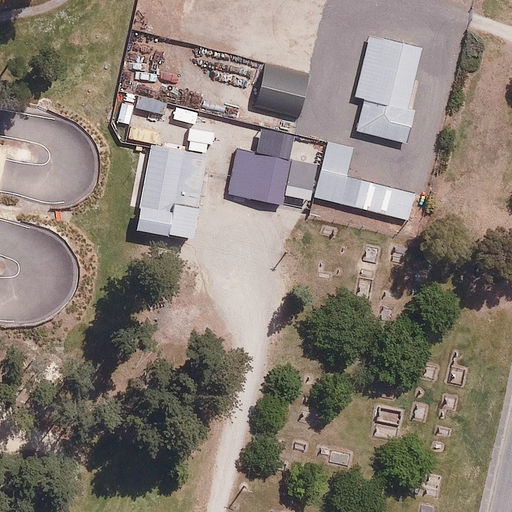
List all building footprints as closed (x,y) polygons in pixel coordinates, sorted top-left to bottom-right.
[(417,56),(360,44),(340,135),(396,147),(417,56)] [(300,86),(254,75),(244,117),(291,127),(300,86)] [(174,165),(137,157),(120,232),(158,240),(174,165)] [(287,174),(230,161),(220,202),(277,215),(287,174)] [(406,198),(310,177),(303,209),(399,230),(406,198)]
